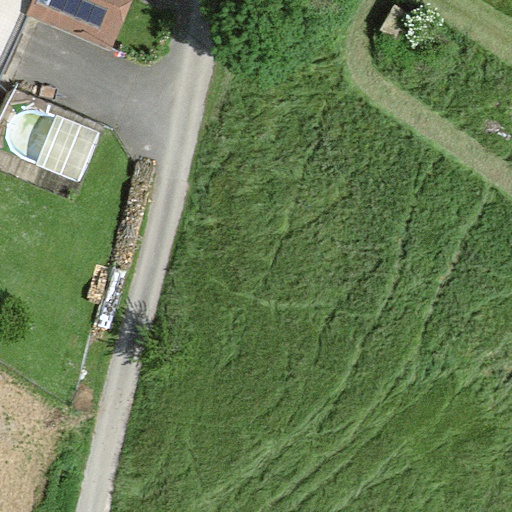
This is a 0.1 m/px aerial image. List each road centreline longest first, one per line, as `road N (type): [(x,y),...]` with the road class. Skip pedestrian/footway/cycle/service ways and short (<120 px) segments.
road 1 (track): [(96,511),(176,193)]
road 2 (unclassified): [(214,0),(176,193)]
